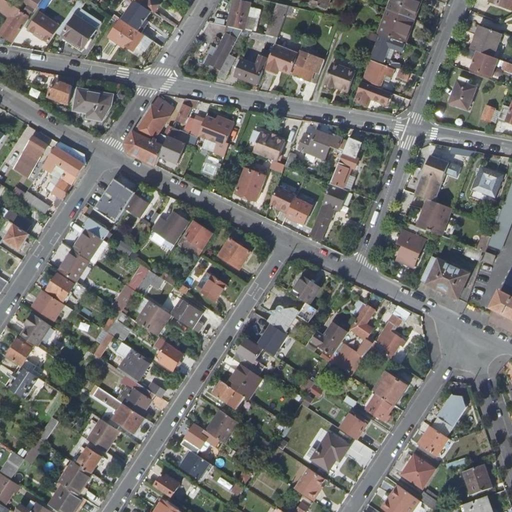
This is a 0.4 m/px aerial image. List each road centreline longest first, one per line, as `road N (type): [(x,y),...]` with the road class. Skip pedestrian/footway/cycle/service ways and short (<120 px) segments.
road 1 (unclassified): [(110,511),(289,241)]
road 2 (residential): [(153,82),(413,130)]
road 3 (residential): [(350,511),(469,327)]
road 4 (tertiary): [(106,153),(289,241)]
road 5 (unclassified): [(0,314),(106,153)]
road 6 (residential): [(0,55),(153,82)]
road 7 (residential): [(413,130),(359,274)]
road 8 (residential): [(469,327),(511,464)]
road 9 (residential): [(462,0),(413,130)]
road 10 (tertiary): [(359,274),(469,327)]
road 11 (tertiary): [(0,93),(106,153)]
